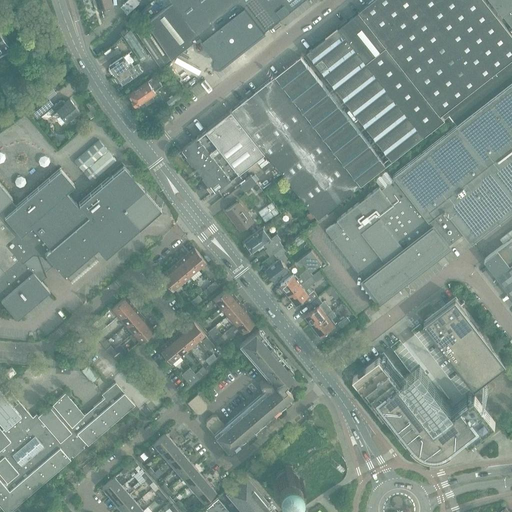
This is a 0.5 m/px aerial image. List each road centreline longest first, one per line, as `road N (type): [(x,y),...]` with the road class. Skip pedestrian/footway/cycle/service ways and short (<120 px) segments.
road 1 (unclassified): [(319,373),(459,266),(511,332)]
road 2 (unclassified): [(144,150),(333,0)]
road 3 (tertiary): [(319,373),(198,218)]
road 4 (residential): [(194,424),(228,463),(328,383)]
road 5 (tertiary): [(144,150),(84,65),(58,0)]
road 6 (residential): [(175,402),(140,350),(174,322),(133,274)]
road 7 (residential): [(91,501),(79,484),(175,402)]
